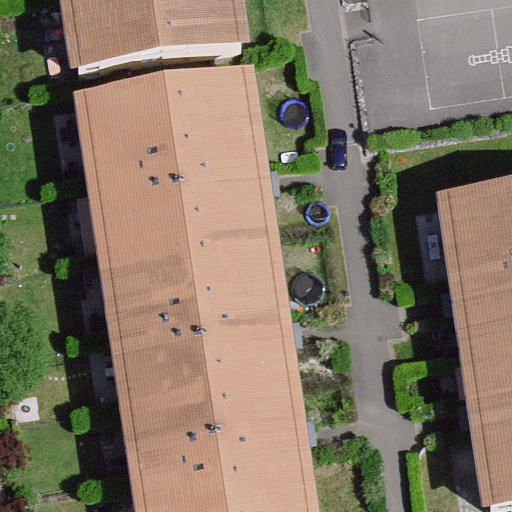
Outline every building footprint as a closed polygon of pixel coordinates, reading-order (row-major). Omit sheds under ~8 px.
[(244,57),(235,0),(70,0),(82,82),(244,57)] [(248,86),(85,112),(108,263),(270,239),(248,86)] [(511,203),(448,212),(470,366),(511,359),(511,203)] [(270,239),(108,263),(132,416),(293,393),(270,239)] [(511,511),(511,359),(470,366),(491,511),(511,511)] [(311,511),(293,393),(132,416),(144,511),(311,511)]
